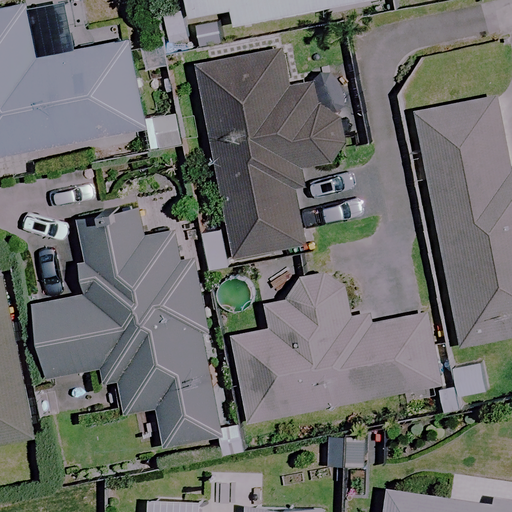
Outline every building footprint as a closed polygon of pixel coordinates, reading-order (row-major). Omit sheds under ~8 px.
[(192,0),(195,16),(235,8),(239,25),(363,0),(192,0)] [(0,156),(145,126),(127,39),(36,58),(25,5),(0,9),(0,156)] [(288,44),(199,61),(238,257),(312,242),(301,185),(311,183),(307,165),(336,160),(352,139),(347,114),(327,99),(324,100),(319,77),(294,82),(288,44)] [(511,141),(503,91),(419,107),(465,346),(511,336),(511,141)] [(52,224),(80,221),(88,296),(36,301),(44,376),(119,367),(124,410),(158,406),(162,444),(219,438),(198,255),(179,257),(175,218),(156,220),(153,191),(95,198),(94,186),(48,191),(52,224)] [(272,324),(234,331),(252,421),(448,382),(433,309),(377,320),(375,308),(357,312),(351,283),(330,268),(304,273),(291,295),(267,300),(272,324)] [(0,443),(39,436),(10,284),(0,285),(0,443)] [(511,511),(511,495),(498,494),(498,500),(392,485),(388,511),(511,511)]
